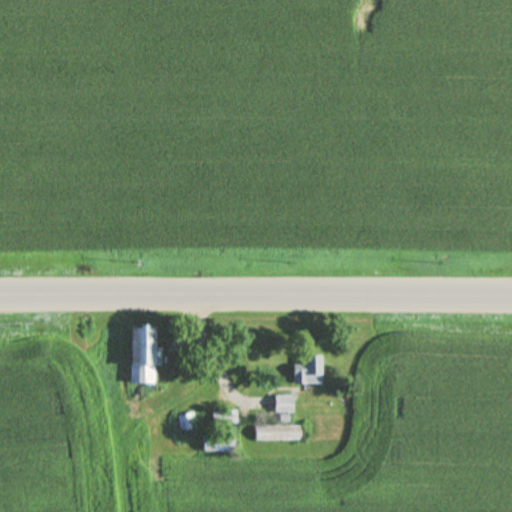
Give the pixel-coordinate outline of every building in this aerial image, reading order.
[(129,327),(130,385),(153,385),(153,366),(162,366),(162,342),(152,342),(152,327),(129,327)] [(320,384),(320,356),(303,356),(303,366),(293,366),(293,384),(320,384)] [(292,412),(292,396),(275,396),(275,412),(292,412)] [(238,423),(237,411),(212,412),(212,425),(238,423)] [(177,429),(192,429),(192,412),(177,412),(177,429)] [(300,441),(300,425),(254,425),(254,441),(300,441)] [(234,453),(234,436),(202,436),(202,453),(234,453)]
